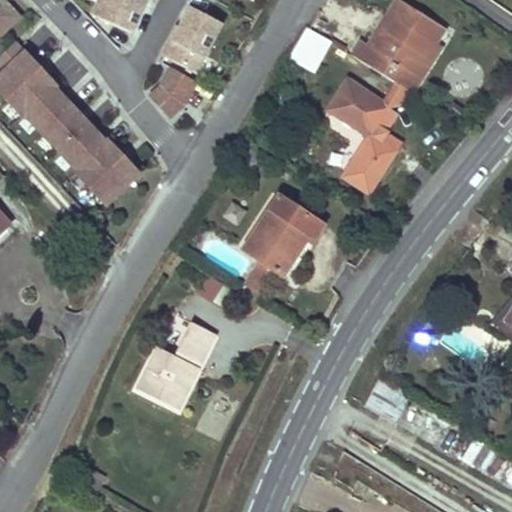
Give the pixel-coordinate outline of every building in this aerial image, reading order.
[(0,0),(0,34),(17,19),(0,0)] [(99,0),(93,16),(133,32),(146,0),(99,0)] [(435,44),(444,29),(397,0),(396,0),(368,46),(360,42),(351,57),(392,84),(405,89),(435,44)] [(190,8),(165,56),(196,73),(221,24),(190,8)] [(291,61),(314,73),(330,43),(308,30),(291,61)] [(12,44),(8,48),(17,59),(22,55),(12,44)] [(392,84),(413,98),(443,49),(435,44),(405,89),(392,84)] [(53,89),(22,55),(17,59),(8,48),(0,55),(0,97),(20,119),(22,117),(73,172),(71,174),(103,207),(136,177),(104,144),(102,145),(51,90),(53,89)] [(197,83),(172,68),(161,87),(155,92),(175,113),(185,104),(197,83)] [(328,109),(370,138),(343,177),(368,194),(400,146),(386,137),(385,131),(396,114),(389,109),(380,103),(347,81),(328,109)] [(392,84),(380,103),(389,109),(407,106),(413,98),(392,84)] [(175,113),(155,92),(150,97),(170,118),(175,113)] [(244,141),(224,173),(244,185),(263,154),(244,141)] [(0,172),(0,231),(9,223),(0,213),(0,177),(2,175),(0,172)] [(278,197),(242,251),(261,264),(274,272),(282,278),(307,239),(312,243),(322,226),(278,197)] [(261,264),(248,286),(260,294),(274,272),(261,264)] [(224,309),(232,288),(204,277),(197,299),(224,309)] [(511,298),(490,326),(511,340),(511,326),(504,322),(511,310),(511,298)] [(216,339),(191,326),(182,347),(206,359),(216,339)] [(206,359),(182,347),(173,362),(198,375),(206,359)] [(157,355),(138,395),(178,415),(198,375),(173,362),(157,355)] [(395,423),(409,397),(379,381),(365,407),(395,423)]
